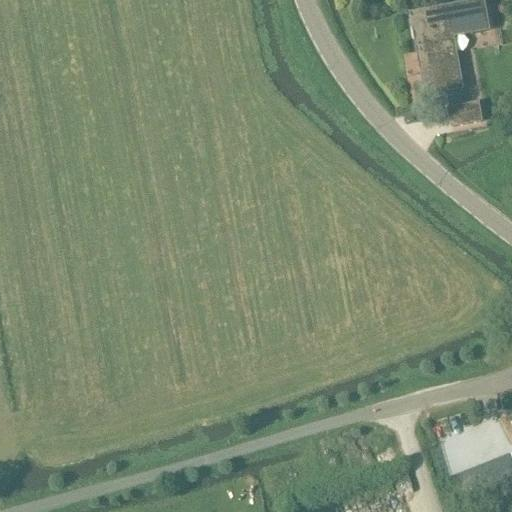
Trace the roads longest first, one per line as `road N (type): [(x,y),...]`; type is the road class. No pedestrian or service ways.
road 1 (unclassified): [(511,371),(15,511)]
road 2 (unclassified): [(511,232),(418,164),(355,91),(305,0)]
